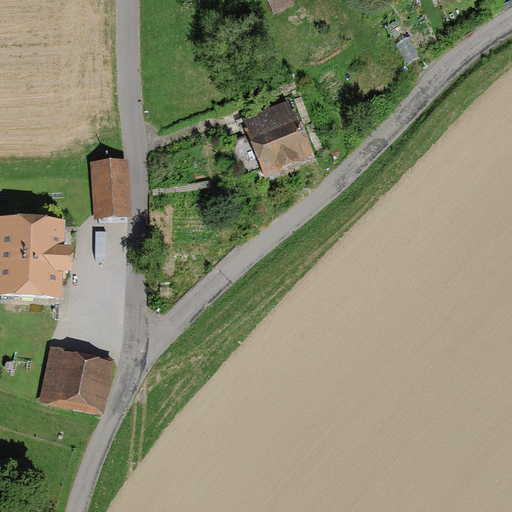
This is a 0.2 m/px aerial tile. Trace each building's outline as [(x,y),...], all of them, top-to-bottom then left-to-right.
[(296,0),(268,0),(275,15),(298,4),(296,0)] [(265,176),(313,156),(301,121),(299,121),(294,110),(291,112),(287,102),(245,119),(248,127),(245,128),(248,135),(231,142),(244,173),(261,166),(265,176)] [(94,218),(118,217),(118,172),(90,172),(90,185),(93,185),(94,218)] [(51,252),(51,227),(0,226),(0,304),(49,307),(48,269),(60,269),(60,252),(51,252)] [(47,392),(93,405),(107,360),(61,346),(47,392)]
